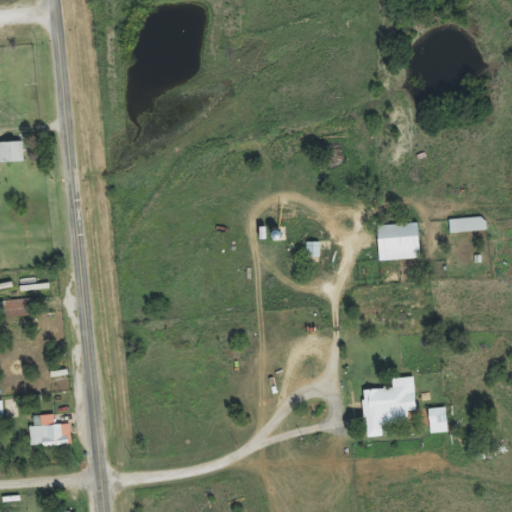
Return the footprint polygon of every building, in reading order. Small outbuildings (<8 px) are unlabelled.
[(20,149),(0,149),(0,169),(20,169),(20,149)] [(376,268),(416,266),(415,231),(374,233),(376,268)] [(317,249),(304,250),(304,265),(318,265),(317,249)] [(413,418),(411,385),(389,386),(390,396),(360,398),(363,445),(380,444),(380,433),(406,431),(405,419),(413,418)] [(427,441),(444,440),(443,416),(426,416),(427,441)] [(29,454),(67,452),(66,431),(52,432),(52,422),(31,423),(32,434),(27,434),(29,454)]
